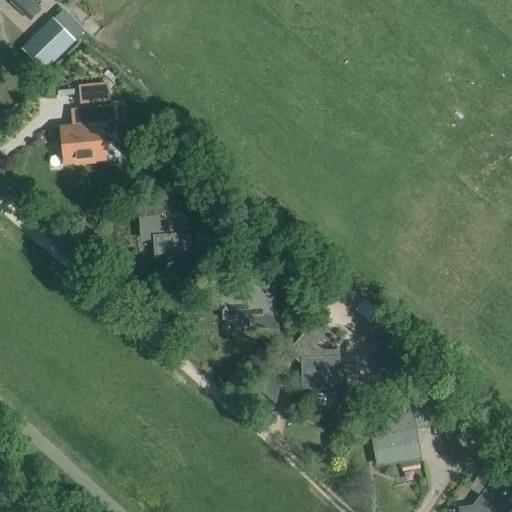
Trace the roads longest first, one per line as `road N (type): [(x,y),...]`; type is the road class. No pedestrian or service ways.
road 1 (track): [(348,511),(160,346),(156,322),(218,256)]
road 2 (unclassified): [(115,511),(0,406)]
